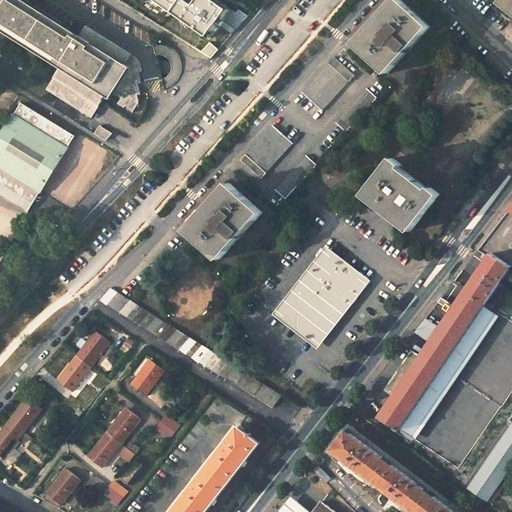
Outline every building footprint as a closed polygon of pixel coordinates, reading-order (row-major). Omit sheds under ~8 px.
[(134,56),(84,24),(81,27),(76,35),(65,28),(67,25),(64,23),(62,26),(52,20),(54,17),(53,16),(51,19),(41,13),(43,10),(42,9),(40,12),(31,6),(33,4),(31,3),(30,5),(20,0),(0,0),(0,26),(2,28),(0,30),(2,31),(3,29),(12,34),(11,37),(12,37),(13,35),(22,41),(21,43),(22,44),(24,42),(33,47),(31,50),(33,50),(34,48),(43,54),(41,56),(43,57),(45,55),(56,62),(54,65),(57,67),(43,88),(85,115),(95,100),(98,103),(103,95),(111,99),(114,101),(111,106),(122,113),(123,111),(132,116),(139,106),(138,101),(138,98),(141,97),(139,84),(139,81),(142,81),(141,76),(140,73),(142,72),(140,64),(139,62),(139,61),(138,60),(138,59),(137,58),(136,58),(135,57),(134,56)] [(144,0),(146,2),(147,1),(168,16),(172,12),(209,39),(224,22),(232,11),(216,0),(144,0)] [(395,0),(356,44),(389,73),(430,28),(399,0),(395,0)] [(42,9),(33,4),(31,6),(40,12),(42,9)] [(41,13),(51,19),(53,16),(46,12),(43,10),(41,13)] [(64,23),(54,17),(52,20),(62,26),(64,23)] [(70,20),(67,25),(65,28),(76,35),(81,27),(70,20)] [(22,44),(31,50),(33,47),(24,42),(22,44)] [(218,50),(210,43),(201,53),(210,59),(218,50)] [(43,57),(54,65),(56,62),(45,55),(43,57)] [(323,111),(354,75),(334,57),(302,93),(323,111)] [(377,98),(367,88),(336,123),(346,132),(377,98)] [(98,103),(95,100),(85,115),(88,117),(98,103)] [(69,139),(17,107),(0,133),(0,202),(22,216),(69,139)] [(100,125),(95,133),(107,140),(113,133),(100,125)] [(273,125),(246,154),(267,173),(293,144),(273,125)] [(267,173),(246,154),(241,160),(262,178),(267,173)] [(286,200),(317,165),(306,156),(275,190),(286,200)] [(396,219),(411,231),(440,195),(431,188),(429,191),(401,168),(403,166),(395,159),(365,196),(380,207),(386,211),(396,219)] [(230,184),(188,230),(221,259),(262,213),(230,184)] [(44,223),(23,246),(33,254),(55,230),(44,223)] [(307,279),(279,314),(307,336),(306,338),(309,341),(310,339),(316,343),(319,339),(337,317),(356,292),(364,282),(343,265),(327,253),(322,260),(314,270),(312,269),(305,277),(307,279)] [(392,400),(381,417),(401,431),(406,423),(488,302),(499,285),(500,282),(504,277),(511,266),(491,253),(489,255),(483,264),(480,269),(465,291),(460,298),(458,302),(453,309),(444,322),(420,358),(411,351),(387,388),(390,391),(396,394),(392,400)] [(131,301),(111,288),(100,301),(220,376),(230,363),(131,301)] [(453,309),(458,302),(452,299),(447,305),(453,309)] [(91,367),(110,342),(97,333),(88,344),(83,341),(81,341),(77,346),(77,348),(82,352),(78,357),(91,367)] [(91,367),(78,357),(59,382),(72,392),(91,367)] [(151,360),(132,386),(146,396),(165,371),(151,360)] [(230,363),(220,376),(275,409),(284,397),(230,363)] [(9,423),(23,434),(41,410),(28,399),(9,423)] [(108,433),(122,444),(141,420),(127,409),(108,433)] [(345,417),(351,422),(355,416),(349,412),(345,417)] [(161,422),(175,433),(180,427),(166,416),(161,422)] [(511,416),(509,421),(511,423),(511,424),(469,487),(489,501),(511,467),(511,416)] [(269,432),(253,419),(244,431),(238,427),(172,511),(206,511),(215,501),(246,462),(269,432)] [(156,428),(170,440),(175,433),(161,422),(156,428)] [(23,434),(9,423),(0,435),(0,456),(4,459),(23,434)] [(371,480),(386,461),(347,430),(332,450),(356,467),(371,480)] [(122,444),(108,433),(89,457),(103,468),(122,444)] [(136,454),(127,447),(120,456),(128,463),(136,454)] [(411,509),(425,491),(386,461),(371,480),(397,499),(411,509)] [(48,495),(61,505),(82,481),(68,470),(48,495)] [(110,487),(124,498),(128,493),(114,482),(110,487)] [(105,493),(119,504),(124,498),(110,487),(105,493)] [(452,511),(425,491),(411,509),(413,511),(452,511)] [(310,511),(300,504),(291,496),(280,511),(310,511)] [(22,511),(0,499),(0,511),(22,511)] [(336,511),(322,500),(311,511),(336,511)]
